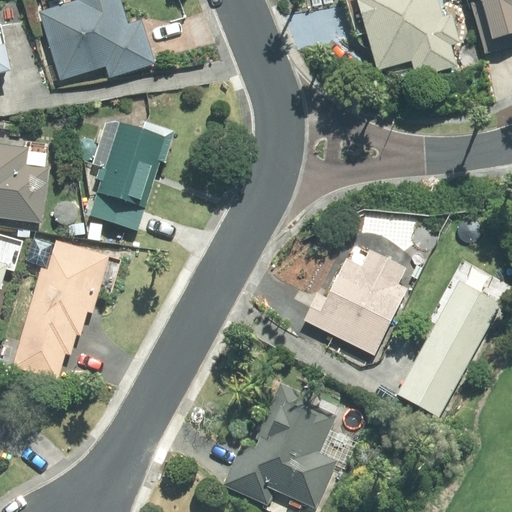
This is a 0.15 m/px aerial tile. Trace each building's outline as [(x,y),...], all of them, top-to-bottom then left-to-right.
[(57,0),(39,6),(62,78),(108,64),(111,74),(158,59),(143,13),(131,17),(125,0),(57,0)] [(449,43),(457,41),(449,11),(441,13),(436,0),(354,0),(373,64),(409,54),(414,74),(455,62),(449,43)] [(511,0),(471,0),(482,48),(511,42),(511,0)] [(0,61),(16,58),(10,33),(0,35),(0,61)] [(123,115),(92,212),(139,227),(163,154),(168,155),(179,123),(150,114),(123,115)] [(0,213),(46,218),(51,161),(30,160),(31,143),(0,139),(0,213)] [(87,221),(69,222),(70,234),(88,232),(87,221)] [(0,289),(10,255),(0,253),(3,242),(0,241),(0,235),(1,233),(0,232),(0,289)] [(46,255),(14,363),(60,377),(68,349),(73,350),(79,329),(83,330),(90,306),(96,308),(113,249),(58,233),(51,257),(46,255)] [(395,282),(404,265),(368,247),(359,263),(343,255),(323,293),(316,289),(301,317),(370,354),(405,287),(395,282)] [(456,276),(396,390),(439,413),(499,299),(456,276)] [(242,439),(221,484),(267,505),(275,489),(314,507),(336,459),(317,450),(335,411),(313,401),(315,396),(279,379),(251,443),(242,439)]
